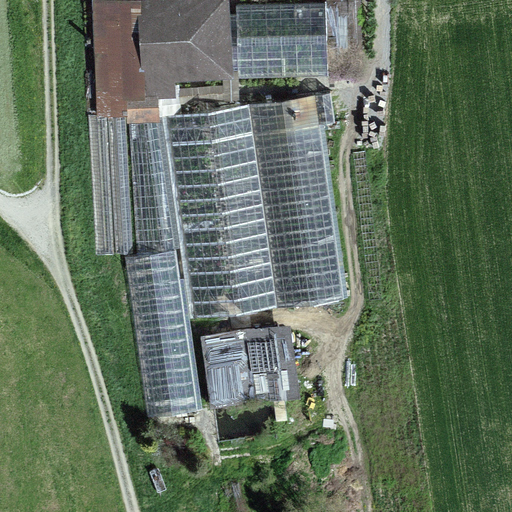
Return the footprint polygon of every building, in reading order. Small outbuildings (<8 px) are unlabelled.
[(328,68),(324,0),(307,0),(236,4),(236,10),(230,10),(229,0),(91,0),(97,111),(127,109),(127,117),(160,115),(159,110),(181,109),(180,100),(238,97),(238,81),(328,76),(328,68)] [(324,0),(328,68),(363,66),(359,0),(324,0)] [(166,112),(196,315),(349,293),(324,122),(337,120),(332,88),(166,112)] [(148,414),(201,406),(177,244),(124,252),(148,414)] [(291,318),(199,330),(209,404),(300,392),(291,318)]
